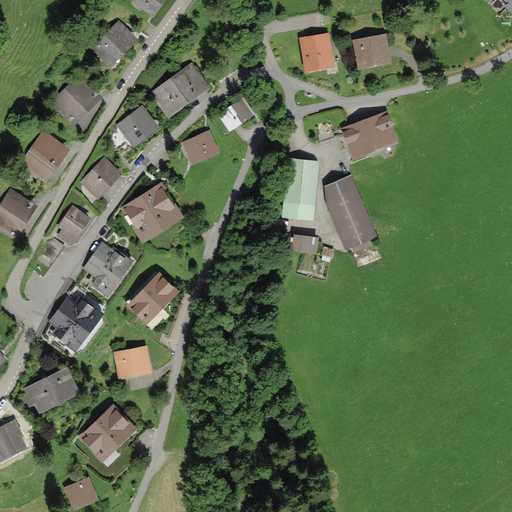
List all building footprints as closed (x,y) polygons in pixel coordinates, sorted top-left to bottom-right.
[(152,12),(160,0),(138,0),(137,2),(152,12)] [(133,38),(119,24),(95,48),(109,62),(133,38)] [(331,63),(326,37),(303,41),(308,67),(331,63)] [(361,63),(386,58),(382,38),(358,43),(361,63)] [(154,93),(168,112),(204,85),(191,67),(154,93)] [(55,102),(72,119),(95,96),(78,79),(55,102)] [(237,119),(250,110),(243,100),(221,115),(230,128),(239,122),(237,119)] [(120,125),(133,142),(154,126),(141,109),(120,125)] [(337,111),(313,120),(320,137),(343,128),(337,111)] [(345,132),(353,154),(395,138),(387,116),(345,132)] [(187,143),(194,157),(205,152),(206,155),(215,151),(207,134),(201,137),(199,134),(193,137),(194,140),(187,143)] [(54,163),(63,150),(44,135),(34,148),(54,163)] [(54,163),(34,148),(24,162),(44,176),(54,163)] [(85,182),(98,194),(117,174),(104,161),(85,182)] [(290,171),(286,212),(310,215),(316,165),(293,163),(292,171),(290,171)] [(365,222),(368,221),(351,179),(326,190),(348,243),(370,234),(365,222)] [(128,210),(144,235),(176,215),(160,190),(128,210)] [(22,220),(31,206),(10,193),(2,207),(22,220)] [(2,207),(0,209),(0,225),(14,234),(22,220),(2,207)] [(70,241),(86,218),(72,208),(61,225),(64,228),(60,234),(70,241)] [(60,252),(64,246),(51,237),(47,242),(60,252)] [(315,240),(295,238),(294,249),(314,252),(315,240)] [(60,252),(47,242),(40,253),(53,262),(60,252)] [(92,279),(106,289),(126,262),(103,245),(87,268),(96,274),(92,279)] [(40,253),(30,267),(43,276),(53,262),(40,253)] [(172,291),(159,278),(133,305),(146,318),(172,291)] [(80,302),(58,332),(70,341),(73,337),(78,341),(95,319),(89,314),(92,311),(80,302)] [(147,369),(144,349),(118,354),(122,376),(128,375),(127,373),(147,369)] [(73,388),(65,371),(64,372),(22,393),(28,404),(37,399),(41,407),(40,407),(41,409),(42,408),(42,407),(59,399),(57,397),(74,389),(73,388)] [(112,411),(85,437),(102,454),(129,428),(112,411)] [(15,434),(18,433),(13,424),(0,430),(0,455),(20,445),(15,434)] [(76,498),(79,503),(94,497),(87,480),(67,489),(73,500),(76,498)]
